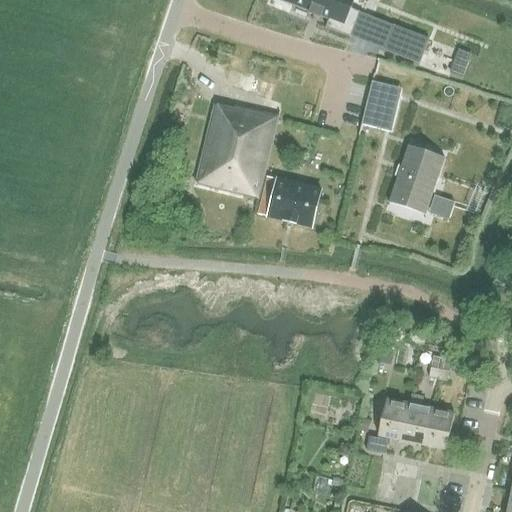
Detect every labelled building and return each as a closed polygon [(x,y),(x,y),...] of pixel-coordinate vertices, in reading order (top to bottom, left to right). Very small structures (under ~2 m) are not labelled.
[(280,0),(280,1),(292,6),(328,20),(325,29),(350,38),(360,13),(350,9),(353,0),(280,0)] [(393,26),(384,51),(419,65),(429,40),(393,26)] [(460,49),(455,61),(467,66),(472,54),(460,49)] [(366,105),(361,126),(382,131),(387,110),(366,105)] [(264,177),(278,119),(236,108),(233,111),(215,107),(196,185),(258,200),(263,179),(264,177)] [(407,147),(388,203),(425,215),(444,159),(407,147)] [(256,216),(312,230),(322,191),(278,180),(277,183),(263,179),(258,200),(259,200),(256,216)] [(383,352),(380,364),(392,366),(394,355),(383,352)] [(430,369),(428,378),(436,379),(438,370),(430,369)] [(438,370),(436,379),(447,382),(449,373),(438,370)] [(402,442),(426,447),(433,410),(422,408),(424,398),(412,396),(410,405),(402,442)] [(369,438),(366,452),(383,455),(385,455),(388,439),(402,442),(410,405),(387,401),(379,438),(379,440),(369,438)] [(433,410),(426,447),(449,452),(456,415),(433,410)] [(364,419),(361,433),(368,434),(370,421),(364,419)]
